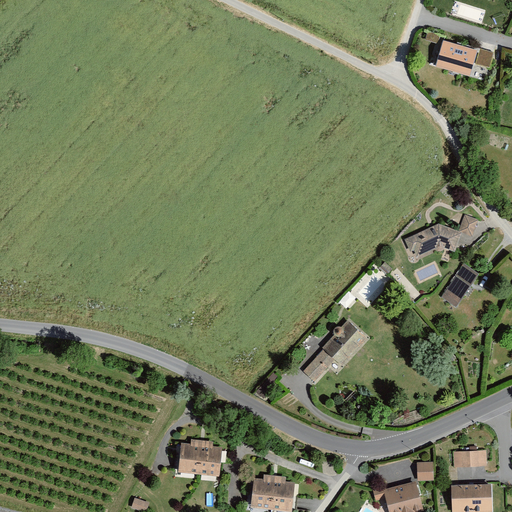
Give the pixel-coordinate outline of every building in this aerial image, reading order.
[(443,38),(426,33),(423,41),(437,45),(431,67),(466,77),(469,65),(485,70),(490,55),(442,42),(443,38)] [(436,225),(403,241),(412,260),(435,249),(453,254),(460,233),(436,225)] [(442,295),(457,304),(476,275),(461,266),(442,295)] [(322,353),(302,373),(312,383),(332,363),(338,369),(365,341),(346,322),(319,350),(322,353)] [(271,376),(263,385),(267,389),(276,380),(271,376)] [(261,386),(255,393),(262,400),(268,393),(261,386)] [(188,447),(178,445),(175,475),(216,480),(219,450),(210,449),(210,445),(188,442),(188,447)] [(484,452),(452,454),(453,470),(485,468),(484,452)] [(431,464),(415,464),(415,482),(432,481),(431,464)] [(259,481),(250,480),(248,509),(281,511),(287,511),(290,484),(281,483),(282,478),(260,476),(259,481)] [(383,487),(371,490),(374,502),(383,500),(385,511),(420,511),(413,484),(383,491),(383,487)] [(489,511),(488,485),(448,487),(449,511),(489,511)] [(144,511),(147,504),(132,500),(129,511),(134,511),(144,511)]
